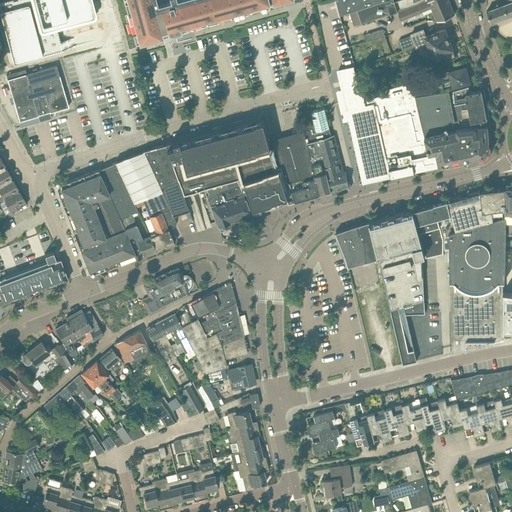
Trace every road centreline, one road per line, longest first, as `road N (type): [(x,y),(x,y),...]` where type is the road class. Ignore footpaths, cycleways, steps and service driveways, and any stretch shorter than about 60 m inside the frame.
road 1 (unclassified): [(0,451),(13,423),(100,346),(220,279),(214,247)]
road 2 (residential): [(33,179),(149,133),(327,86)]
road 3 (unclassified): [(511,350),(277,404)]
road 4 (unclassified): [(326,213),(511,162)]
road 5 (residential): [(133,511),(120,458),(200,422)]
road 6 (unclassified): [(267,264),(262,324),(277,404)]
road 7 (unclassified): [(83,292),(214,247)]
road 8 (unclassified): [(277,404),(283,270)]
